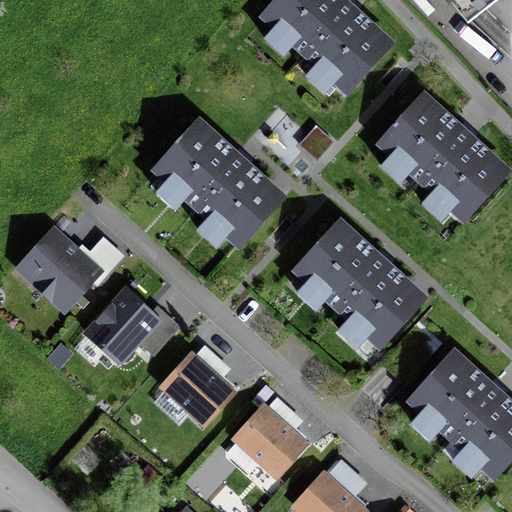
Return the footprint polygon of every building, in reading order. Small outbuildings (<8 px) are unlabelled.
[(339,0),(285,0),(270,17),(349,88),(389,43),(349,8),(339,0)] [(427,102),(387,146),(466,217),(506,172),(465,136),(427,102)] [(198,126),(157,172),(239,245),(280,199),(239,162),(198,126)] [(316,126),(298,144),(316,160),(333,142),(316,126)] [(339,225),(297,272),(380,346),(422,300),(380,262),(339,225)] [(20,269),(72,313),(121,257),(100,239),(86,256),(54,229),(20,269)] [(118,364),(137,343),(154,358),(182,327),(133,283),(86,335),(118,364)] [(203,344),(162,391),(202,425),(243,378),(203,344)] [(456,355),(412,402),(492,476),(511,453),(511,406),(496,391),(456,355)] [(274,395),(222,455),(248,478),(262,463),(275,475),(315,430),(274,395)] [(325,471),(293,506),(298,511),(365,511),(368,510),(325,471)]
